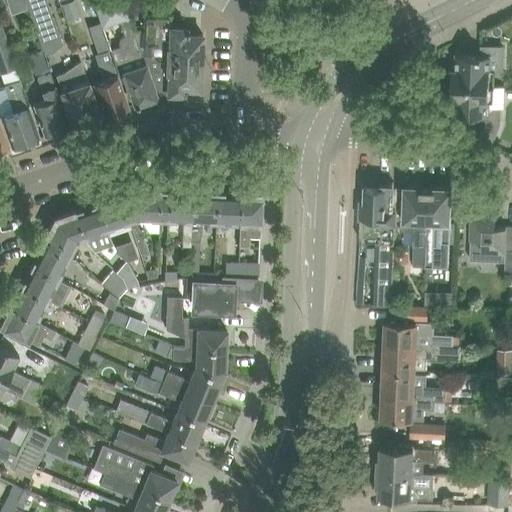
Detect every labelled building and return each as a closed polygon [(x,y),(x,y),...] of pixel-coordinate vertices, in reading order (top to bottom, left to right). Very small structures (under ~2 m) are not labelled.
[(52,50),(63,40),(48,0),(26,0),(28,4),(46,52),(52,50)] [(146,62),(143,54),(134,29),(123,0),(93,0),(101,22),(114,18),(120,22),(124,34),(121,37),(120,39),(119,42),(119,45),(111,48),(119,73),(122,72),(127,89),(130,88),(135,105),(150,100),(149,98),(157,96),(146,62)] [(201,59),(203,33),(188,32),(189,28),(187,28),(187,26),(171,26),(172,15),(144,14),(144,29),(134,29),(143,54),(166,58),(201,59)] [(17,67),(0,17),(0,67),(2,72),(17,67)] [(128,104),(121,85),(113,60),(112,60),(108,48),(94,52),(102,76),(93,79),(104,112),(103,112),(103,114),(129,105),(129,104),(128,104)] [(44,49),(31,53),(37,71),(50,66),(44,49)] [(200,87),(201,59),(166,58),(143,54),(146,62),(157,96),(168,92),(185,93),(185,92),(186,91),(186,87),(200,87)] [(453,69),(453,83),(494,84),(495,70),(491,70),(491,55),(457,54),(456,69),(453,69)] [(100,115),(93,96),(81,59),(63,71),(56,73),(66,102),(72,121),(83,117),(84,120),(87,119),(90,121),(95,119),(97,116),(100,115)] [(69,125),(63,106),(51,72),(39,76),(47,99),(34,103),(45,134),(48,132),(52,134),(56,132),(58,129),(69,125)] [(38,136),(20,85),(23,84),(21,77),(5,83),(15,111),(3,115),(13,144),(14,144),(15,146),(29,141),(28,139),(38,136)] [(494,100),(494,84),(453,83),(452,98),(455,98),(455,113),(486,114),(486,124),(479,137),(492,144),(500,125),(501,107),(491,107),(491,100),(494,100)] [(0,120),(0,149),(9,146),(2,127),(0,120)] [(393,207),(394,187),(394,185),(387,185),(386,192),(381,192),(382,187),(381,187),(381,185),(380,185),(380,187),(366,186),(365,201),(361,201),(360,240),(377,240),(374,304),(392,304),(393,284),(393,270),(395,219),(396,207),(393,207)] [(138,187),(120,193),(120,194),(121,194),(130,221),(141,253),(149,250),(138,218),(159,219),(168,219),(183,219),(188,219),(187,223),(183,223),(183,238),(191,239),(193,189),(160,188),(160,187),(142,186),(138,187)] [(426,265),(428,186),(405,186),(405,188),(394,187),(393,207),(396,207),(395,219),(401,220),(401,230),(415,230),(413,265),(426,265)] [(448,267),(451,187),(428,186),(426,265),(426,266),(448,267)] [(193,189),(191,239),(200,239),(201,229),(202,229),(202,220),(216,221),(218,190),(193,189)] [(218,190),(216,221),(238,222),(240,191),(218,190)] [(240,191),(238,222),(240,222),(239,245),(249,245),(250,235),(260,236),(261,198),(263,198),(263,191),(262,191),(240,190),(240,191)] [(120,194),(98,202),(107,229),(130,221),(121,194),(120,194)] [(98,202),(75,209),(84,236),(107,229),(98,202)] [(46,234),(42,242),(70,256),(74,248),(79,238),(84,236),(75,209),(74,209),(57,215),(55,215),(54,217),(46,234)] [(511,225),(496,225),(496,213),(473,212),(472,237),(471,259),(505,260),(506,249),(510,249),(511,249),(511,225)] [(132,237),(114,244),(118,251),(127,259),(138,255),(132,237)] [(42,242),(32,263),(59,277),(70,256),(42,242)] [(127,259),(117,271),(123,276),(126,284),(139,283),(139,279),(129,261),(127,259)] [(258,279),(258,262),(226,260),(226,274),(221,274),(221,278),(233,278),(258,279)] [(28,270),(21,284),(49,298),(59,277),(32,263),(30,266),(28,270)] [(199,275),(200,264),(190,264),(190,275),(199,275)] [(113,267),(101,281),(117,295),(126,284),(123,276),(117,271),(113,267)] [(90,273),(82,289),(103,301),(110,289),(90,273)] [(233,278),(221,278),(196,277),(194,307),(232,308),(232,294),(233,278)] [(258,279),(233,278),(232,294),(258,295),(258,279)] [(11,303),(10,306),(38,320),(38,319),(39,317),(49,298),(21,284),(13,300),(11,303)] [(167,295),(166,328),(185,336),(185,341),(185,346),(226,347),(227,328),(188,326),(188,315),(182,315),(182,296),(167,295)] [(1,322),(0,323),(0,324),(18,333),(28,339),(39,344),(44,334),(52,337),(56,328),(38,319),(38,320),(10,306),(9,305),(3,318),(1,322)] [(396,305),(396,317),(427,319),(428,307),(396,305)] [(95,308),(90,318),(100,323),(105,313),(95,308)] [(109,319),(125,325),(130,315),(114,309),(109,319)] [(90,318),(85,328),(95,334),(100,323),(90,318)] [(387,321),(386,343),(428,345),(428,347),(432,347),(433,343),(437,343),(452,343),(453,334),(437,333),(431,333),(431,323),(417,322),(414,322),(387,321)] [(76,362),(84,344),(74,339),(65,357),(76,362)] [(165,355),(170,344),(160,339),(154,350),(165,355)] [(385,370),(384,394),(426,397),(426,398),(430,398),(430,395),(434,395),(434,399),(446,400),(447,385),(427,384),(427,372),(415,372),(416,368),(416,367),(428,367),(428,357),(436,357),(461,358),(462,344),(452,344),(452,343),(437,343),(433,343),(432,347),(428,347),(428,345),(386,343),(385,367),(385,370)] [(0,345),(0,373),(39,393),(43,383),(13,368),(19,355),(0,345)] [(150,375),(156,377),(163,380),(212,399),(221,378),(222,375),(224,370),(226,347),(185,346),(173,346),(173,358),(189,359),(189,357),(197,358),(197,362),(196,364),(195,367),(190,379),(189,379),(184,377),(184,375),(155,363),(150,375)] [(86,361),(97,367),(103,355),(92,350),(86,361)] [(139,370),(135,381),(152,387),(156,377),(150,375),(139,370)] [(39,393),(0,373),(0,392),(3,386),(34,401),(39,393)] [(496,390),(495,404),(511,405),(511,379),(511,374),(504,374),(496,374),(496,390)] [(73,413),(88,384),(78,379),(59,419),(78,427),(83,429),(87,420),(73,413)] [(118,404),(116,409),(169,430),(195,441),(203,421),(205,418),(212,399),(163,380),(159,390),(174,396),(175,395),(182,398),(178,407),(177,411),(174,418),(173,419),(166,417),(167,415),(121,397),(118,404)] [(384,394),(383,418),(425,419),(425,408),(434,408),(434,399),(434,395),(430,395),(430,398),(426,398),(426,397),(384,394)] [(77,430),(78,427),(59,419),(45,447),(63,455),(67,456),(77,430)] [(445,424),(412,423),(412,435),(445,437),(445,424)] [(0,455),(12,461),(10,466),(30,475),(51,434),(31,424),(16,453),(0,445),(0,455)] [(119,427),(113,441),(141,452),(160,460),(164,450),(188,459),(195,441),(169,430),(165,439),(146,431),(144,437),(119,427)] [(103,442),(94,466),(104,470),(104,471),(169,497),(177,479),(151,468),(153,463),(136,456),(103,442)] [(424,473),(425,459),(439,460),(440,447),(415,446),(415,444),(400,443),(400,446),(382,445),(381,458),(378,458),(378,470),(424,473)] [(378,470),(377,483),(380,483),(380,496),(398,496),(398,499),(412,500),(412,498),(432,498),(432,473),(424,473),(378,470)] [(104,471),(100,482),(132,495),(133,493),(139,495),(135,504),(134,508),(132,511),(117,511),(108,508),(106,511),(163,511),(169,497),(104,471)] [(490,480),(489,500),(507,501),(508,481),(490,480)] [(19,498),(24,488),(15,483),(11,492),(9,491),(4,501),(15,507),(19,498)] [(24,488),(19,498),(29,503),(36,489),(27,485),(25,488),(24,488)] [(4,501),(0,510),(0,511),(12,511),(15,507),(4,501)]
